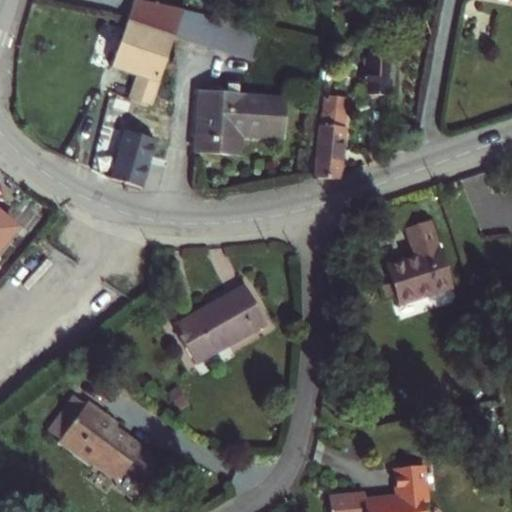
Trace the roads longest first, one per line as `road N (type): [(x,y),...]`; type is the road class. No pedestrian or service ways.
road 1 (tertiary): [(310,206),(221,222),(144,217),(76,192),(0,132)]
road 2 (residential): [(310,206),(311,348),(294,449),(280,480),(236,511)]
road 3 (tertiary): [(511,134),(310,206)]
